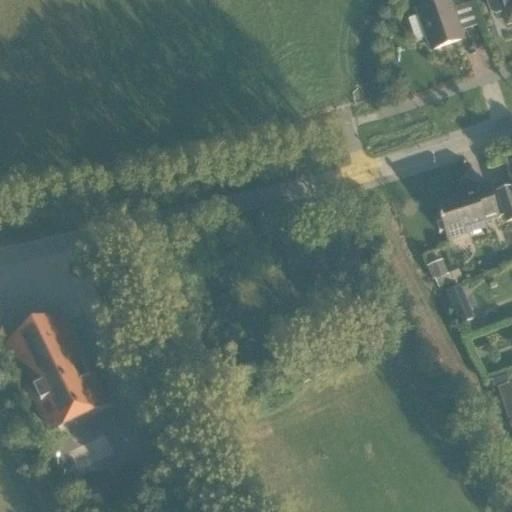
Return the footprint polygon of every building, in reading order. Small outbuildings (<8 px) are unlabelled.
[(464,6),(461,0),(437,0),(439,5),(418,12),(431,51),(463,40),(452,10),(464,6)] [(511,0),(487,0),(487,2),(491,12),(496,15),(503,12),(508,26),(511,24),(511,0)] [(438,208),(448,240),(486,228),(484,222),(498,218),(488,186),(452,198),(454,203),(438,208)] [(511,222),(511,187),(496,192),(506,224),(511,222)] [(442,261),(426,268),(432,282),(435,281),(438,290),(462,280),(457,269),(447,274),(442,261)] [(446,292),(460,325),(475,319),(461,286),(446,292)] [(65,322),(61,324),(10,350),(9,350),(50,432),(105,405),(65,322)]
